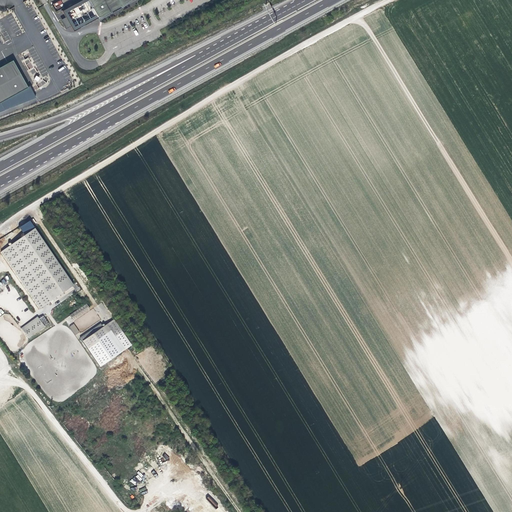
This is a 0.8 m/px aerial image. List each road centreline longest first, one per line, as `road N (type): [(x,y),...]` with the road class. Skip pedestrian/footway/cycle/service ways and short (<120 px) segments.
road 1 (track): [(0,229),(386,0)]
road 2 (motorway): [(0,181),(332,0)]
road 3 (motorway): [(204,55),(0,167)]
road 4 (motorway): [(204,55),(0,138)]
road 5 (track): [(0,351),(125,511)]
